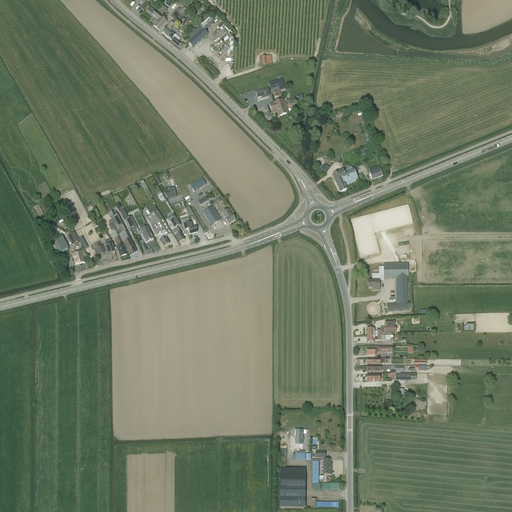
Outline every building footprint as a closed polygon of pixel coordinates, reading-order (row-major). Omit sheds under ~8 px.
[(166,1),(162,6),(167,11),(171,6),(166,1)] [(175,12),(175,11),(170,17),(178,23),(182,19),(188,11),(184,7),(181,10),(178,8),(175,12)] [(152,15),(158,20),(153,27),(159,31),(165,24),(167,22),(164,19),(155,12),(152,15)] [(208,34),(204,30),(214,21),(210,17),(188,37),(191,40),(187,43),(192,48),(208,34)] [(162,34),(166,37),(174,27),(176,26),(172,22),(171,23),(168,26),(167,28),(166,29),(162,34)] [(216,48),(232,36),(224,26),(213,34),(215,36),(218,41),(215,43),(216,45),(214,46),(216,48)] [(178,30),(174,27),(166,37),(171,41),(172,42),(178,47),(181,44),(173,38),(176,35),(177,34),(178,32),(179,32),(178,30)] [(225,49),(234,43),(231,39),(222,44),(225,49)] [(271,90),(279,87),(280,90),(280,91),(285,89),(283,85),(282,80),(269,84),(270,88),(271,90)] [(270,94),(268,89),(255,93),(257,98),(265,96),(270,94)] [(282,101),(269,105),(272,113),(277,112),(279,117),(287,114),(286,113),(288,113),(287,110),(295,106),(294,103),(287,105),(286,103),(283,105),(282,101)] [(365,116),(357,118),(359,125),(366,123),(365,116)] [(359,181),(352,167),(345,171),(344,170),(343,171),(338,173),(332,176),(341,193),(346,190),(345,187),(349,185),(359,181)] [(380,169),(369,173),(372,181),(383,177),(380,169)] [(205,185),(201,178),(190,185),(194,192),(205,185)] [(166,194),(167,200),(177,197),(175,191),(166,194)] [(167,227),(157,211),(153,205),(153,204),(152,202),(145,206),(146,209),(150,215),(146,218),(151,226),(150,226),(159,241),(160,241),(163,248),(169,244),(165,238),(166,237),(172,234),(167,227)] [(203,212),(211,225),(221,220),(213,206),(203,212)] [(185,209),(190,217),(189,217),(192,222),(196,220),(189,207),(185,209)] [(123,210),(120,212),(122,214),(125,221),(130,230),(136,227),(132,217),(128,219),(124,210),(123,210)] [(228,210),(223,213),(226,219),(225,220),(228,225),(235,221),(232,215),(231,216),(228,210)] [(110,219),(119,235),(126,231),(117,215),(110,219)] [(180,225),(175,218),(170,221),(174,229),(180,225)] [(197,234),(195,227),(192,228),(191,223),(189,223),(188,219),(182,221),(180,221),(181,224),(182,223),(183,225),(184,225),(185,230),(188,230),(190,236),(197,234)] [(148,227),(140,231),(146,243),(154,239),(148,227)] [(180,232),(180,233),(178,229),(172,232),(174,236),(179,244),(185,240),(180,232)] [(113,231),(113,232),(114,234),(116,238),(115,238),(117,241),(116,242),(118,246),(116,247),(120,257),(127,255),(123,244),(119,237),(115,230),(113,231)] [(67,237),(72,246),(80,242),(74,233),(67,237)] [(56,242),(53,243),(58,253),(62,252),(63,253),(68,250),(67,249),(68,248),(62,237),(56,241),(56,242)] [(85,250),(88,248),(83,237),(79,239),(85,250)] [(112,244),(110,239),(105,241),(106,246),(105,246),(108,255),(115,252),(112,244)] [(131,240),(123,243),(129,255),(136,252),(131,240)] [(94,249),(95,248),(95,249),(96,249),(99,256),(105,253),(102,246),(101,247),(100,243),(94,245),(92,246),(93,248),(94,249)] [(84,263),(83,256),(85,255),(84,251),(72,254),(75,265),(84,263)] [(383,267),(379,267),(379,274),(379,278),(384,278),(393,277),(408,277),(408,270),(408,263),(383,263),(383,265),(383,267)] [(373,281),(368,281),(369,289),(372,289),(372,291),(379,291),(379,281),(384,281),(384,278),(379,278),(379,274),(372,274),(372,279),(374,280),(373,281)] [(407,277),(396,278),(396,303),(408,302),(407,277)] [(393,305),(387,306),(387,313),(390,312),(409,310),(408,303),(400,304),(393,305)] [(374,330),(366,330),(366,336),(374,336),(377,336),(381,336),(381,334),(388,334),(388,329),(388,326),(383,326),(383,329),(381,329),(381,331),(377,331),(374,331),(374,330)] [(375,353),(379,353),(379,348),(375,348),(375,349),(367,349),(367,356),(375,356),(375,353)] [(331,475),(331,465),(330,464),(330,460),(323,460),(323,475),(331,475)] [(313,484),(316,484),(316,490),(322,490),(322,484),(319,484),(319,461),(313,461),(313,484)] [(305,509),(305,469),(280,469),(279,509),(305,509)]
